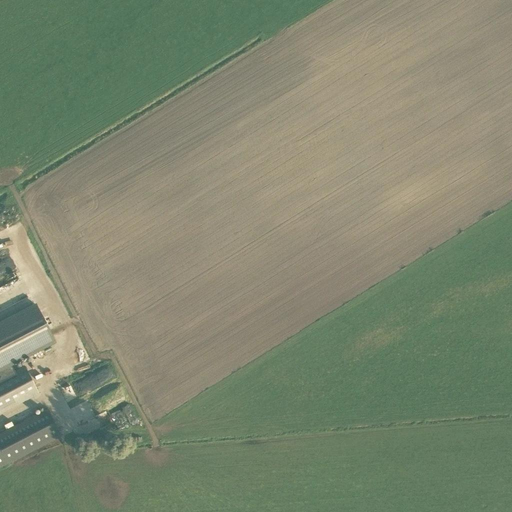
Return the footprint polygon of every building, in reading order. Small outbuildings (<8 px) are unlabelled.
[(0,234),(0,248),(21,240),(16,228),(0,234)] [(0,413),(38,394),(24,366),(13,372),(9,364),(54,341),(35,305),(0,323),(0,413)] [(67,386),(71,397),(118,378),(113,367),(67,386)] [(113,422),(134,416),(130,405),(110,411),(113,422)] [(0,467),(61,436),(47,409),(0,432),(0,467)]
